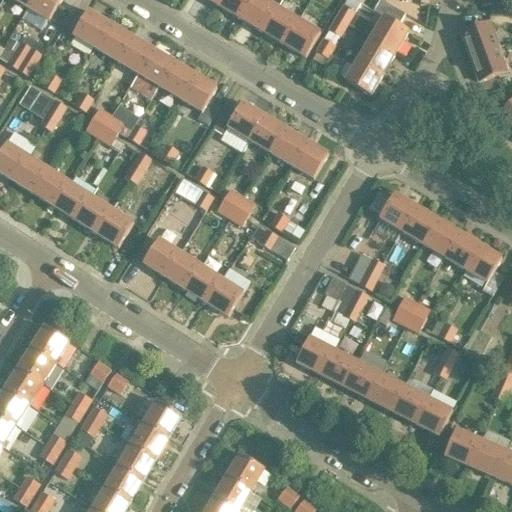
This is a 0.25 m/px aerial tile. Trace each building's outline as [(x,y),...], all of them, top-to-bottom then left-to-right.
[(9,0),(27,11),(33,0),(9,0)] [(33,0),(27,11),(49,24),(62,0),(33,0)] [(203,0),(219,10),(225,0),(203,0)] [(225,0),(219,10),(241,22),(254,0),(225,0)] [(261,0),(254,0),(241,22),(262,35),(277,10),(261,0)] [(405,16),(380,1),(373,12),(383,18),(398,27),(405,16)] [(348,25),(355,14),(344,8),(336,22),(341,25),(343,22),(348,25)] [(277,10),(262,35),(283,48),(299,22),(277,10)] [(95,51),(110,26),(88,13),(73,38),(95,51)] [(370,40),(396,55),(409,33),(398,27),(383,18),(370,40)] [(299,22),(283,48),(305,61),(320,35),(299,22)] [(340,39),(348,25),(343,22),(341,25),(336,22),(329,33),(340,39)] [(470,59),(499,49),(490,24),(461,34),(470,59)] [(131,38),(110,26),(95,51),(116,64),(131,38)] [(131,38),(116,64),(137,76),(152,51),(131,38)] [(5,49),(0,57),(0,62),(29,79),(42,58),(20,44),(19,46),(10,40),(5,49)] [(370,40),(358,62),(383,77),(396,55),(370,40)] [(336,48),(323,41),(315,54),(328,62),(336,48)] [(499,49),(470,59),(479,84),(508,74),(499,49)] [(174,64),(152,51),(137,76),(159,89),(174,64)] [(383,77),(358,62),(345,83),(370,98),(383,77)] [(174,64),(159,89),(180,102),(195,77),(174,64)] [(61,82),(50,75),(42,87),(54,94),(61,82)] [(217,90),(195,77),(180,102),(201,115),(197,122),(208,128),(219,110),(209,103),(217,90)] [(40,94),(30,88),(18,107),(28,113),(40,94)] [(81,94),(73,107),(86,115),(94,102),(81,94)] [(58,124),(67,110),(56,103),(49,114),(54,117),(53,120),(58,124)] [(511,131),(511,104),(498,118),(511,131)] [(249,143),(264,118),(242,105),(234,118),(223,112),(212,131),(223,137),(228,130),(249,143)] [(110,126),(113,120),(100,112),(93,123),(104,129),(107,124),(110,126)] [(51,135),(58,124),(53,120),(54,117),(49,114),(41,128),(51,135)] [(264,118),(249,143),(270,156),(285,131),(264,118)] [(118,138),(124,127),(113,120),(110,126),(107,124),(104,129),(118,138)] [(100,135),(104,129),(93,123),(86,134),(100,142),(103,137),(100,135)] [(126,140),(139,148),(147,135),(134,127),(126,140)] [(111,149),(118,138),(104,129),(100,135),(103,137),(100,142),(111,149)] [(285,131),(270,156),(291,169),(306,143),(285,131)] [(328,157),(306,143),(291,169),(313,182),(328,157)] [(0,175),(13,184),(28,159),(7,145),(0,156),(0,175)] [(166,147),(158,159),(171,167),(178,154),(166,147)] [(141,155),(134,166),(139,169),(138,172),(143,176),(152,162),(141,155)] [(28,159),(13,184),(34,197),(49,172),(28,159)] [(134,166),(125,180),(136,187),(143,176),(138,172),(139,169),(134,166)] [(202,169),(194,182),(205,189),(213,175),(202,169)] [(49,172),(34,197),(55,210),(70,186),(49,172)] [(70,186),(55,210),(76,224),(91,199),(70,186)] [(238,204),(241,199),(230,192),(224,203),(238,212),(241,206),(238,204)] [(203,194),(195,208),(206,214),(214,201),(203,194)] [(401,234),(416,209),(394,196),(379,221),(401,234)] [(91,199),(76,224),(97,237),(112,212),(91,199)] [(249,218),(255,207),(241,199),(238,204),(241,206),(238,212),(249,218)] [(234,217),(238,212),(224,203),(217,214),(228,221),(231,215),(234,217)] [(416,209),(401,234),(422,247),(437,222),(416,209)] [(134,226),(112,212),(97,237),(118,251),(134,226)] [(242,229),(249,218),(238,212),(234,217),(231,215),(228,221),(242,229)] [(277,214),(269,227),(281,235),(289,222),(277,214)] [(459,235),(437,222),(422,247),(444,260),(459,235)] [(304,232),(289,223),(284,231),(299,241),(304,232)] [(287,262),(295,250),(266,232),(265,233),(258,229),(251,240),(287,262)] [(459,235),(444,260),(465,273),(480,247),(459,235)] [(165,280),(180,255),(159,241),(143,266),(165,280)] [(480,247),(465,273),(487,286),(502,260),(480,247)] [(201,268),(180,255),(165,280),(186,293),(201,268)] [(378,279),(384,268),(361,256),(348,281),(359,287),(365,276),(371,279),(372,276),(378,279)] [(239,291),(246,281),(225,267),(218,278),(239,291)] [(222,281),(201,268),(186,293),(207,306),(222,281)] [(338,302),(345,287),(324,275),(315,290),(338,302)] [(371,293),(378,279),(372,276),(371,279),(365,276),(359,287),(371,293)] [(222,281),(207,306),(228,320),(244,295),(222,281)] [(380,286),(378,291),(380,296),(387,300),(392,298),(395,293),(393,288),(386,284),(380,286)] [(360,313),(355,310),(356,307),(351,304),(356,293),(345,287),(338,302),(332,313),(355,324),(360,313)] [(360,313),(368,298),(356,293),(351,304),(356,307),(355,310),(360,313)] [(413,311),(415,305),(404,299),(398,311),(413,318),(416,313),(413,311)] [(430,313),(415,305),(413,311),(416,313),(413,318),(424,324),(430,313)] [(410,324),(413,318),(398,311),(392,322),(404,328),(407,322),(410,324)] [(418,335),(424,324),(413,318),(410,324),(407,322),(404,328),(418,335)] [(444,325),(437,338),(437,339),(451,345),(458,332),(444,325)] [(55,366),(69,344),(44,329),(31,350),(55,366)] [(491,338),(479,332),(469,350),(481,357),(491,338)] [(320,378),(333,352),(310,340),(296,366),(320,378)] [(42,387),(55,366),(31,350),(17,371),(42,387)] [(446,368),(453,353),(446,350),(433,376),(440,379),(446,368)] [(344,390),(357,364),(333,352),(320,378),(344,390)] [(451,370),(458,356),(453,353),(446,368),(451,370)] [(102,386),(111,372),(98,364),(89,377),(102,386)] [(368,402),(381,376),(357,364),(344,390),(368,402)] [(29,408),(42,387),(17,371),(4,392),(29,408)] [(509,393),(511,384),(511,376),(503,373),(498,384),(504,387),(503,390),(509,393)] [(128,384),(117,376),(116,375),(107,389),(120,398),(128,384)] [(391,414),(405,389),(381,376),(368,402),(391,414)] [(415,427),(433,391),(409,379),(405,389),(391,414),(415,427)] [(504,404),(509,393),(503,390),(504,387),(498,384),(492,399),(504,404)] [(433,391),(415,427),(439,439),(453,413),(458,403),(433,391)] [(0,418),(16,429),(29,408),(4,392),(0,398),(0,418)] [(71,405),(86,414),(92,403),(78,394),(71,405)] [(143,425),(168,440),(181,418),(156,403),(143,425)] [(86,414),(71,405),(65,417),(79,426),(86,414)] [(94,409),(87,421),(101,429),(108,418),(94,409)] [(16,429),(0,418),(0,448),(2,450),(16,429)] [(101,429),(87,421),(80,432),(94,440),(101,429)] [(168,440),(143,425),(130,446),(156,461),(168,440)] [(469,469),(481,443),(456,432),(445,459),(469,469)] [(46,448),(59,456),(67,445),(53,436),(46,448)] [(494,480),(505,453),(481,443),(469,469),(494,480)] [(156,461),(130,446),(118,468),(143,483),(156,461)] [(59,456),(46,448),(39,459),(52,467),(59,456)] [(61,463),(75,471),(82,460),(68,451),(61,463)] [(511,487),(511,455),(505,453),(494,480),(511,487)] [(251,493),(264,472),(239,457),(226,478),(251,493)] [(75,471),(61,463),(54,474),(68,483),(75,471)] [(118,468),(105,489),(130,504),(143,483),(118,468)] [(213,500),(234,511),(240,511),(251,493),(226,478),(213,500)] [(26,479),(19,490),(33,499),(40,487),(26,479)] [(105,489),(92,510),(94,511),(125,511),(130,504),(105,489)] [(299,498),(287,489),(277,501),(290,511),(299,498)] [(33,499),(19,490),(12,501),(27,510),(33,499)] [(42,494),(35,505),(45,511),(49,511),(55,502),(42,494)] [(234,511),(213,500),(206,511),(234,511)] [(315,511),(316,511),(304,502),(295,511),(315,511)]
